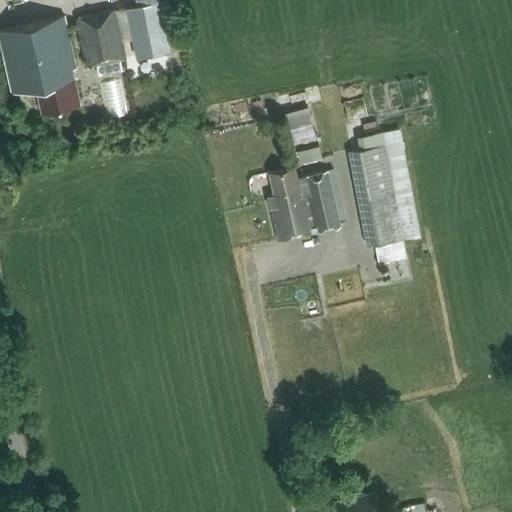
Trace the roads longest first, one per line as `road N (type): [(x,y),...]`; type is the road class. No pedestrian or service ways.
road 1 (track): [(299,511),(247,268),(346,246)]
road 2 (residential): [(35,511),(0,363)]
